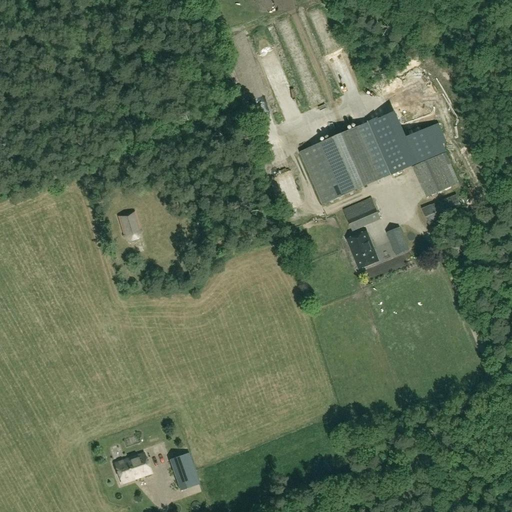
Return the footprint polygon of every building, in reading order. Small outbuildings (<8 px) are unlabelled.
[(284,26),(276,30),(286,50),(303,41),(296,27),(287,32),(284,26)] [(324,40),(328,49),(334,47),(329,37),(324,40)] [(355,78),(344,83),(358,118),(369,114),(355,78)] [(291,99),(282,104),(290,118),(299,113),(291,99)] [(380,118),(338,136),(302,152),(325,204),(402,170),(380,118)] [(459,183),(448,157),(446,153),(414,167),(427,197),(459,183)] [(285,192),(294,214),(307,210),(301,193),(293,196),(290,190),(285,192)] [(457,196),(423,209),(430,225),(463,212),(457,196)] [(371,199),(344,211),(353,232),(380,220),(371,199)] [(142,233),(135,211),(117,217),(124,239),(130,242),(139,239),(142,233)] [(448,233),(443,222),(436,225),(441,236),(448,233)] [(409,251),(400,228),(387,233),(396,256),(409,251)] [(379,261),(367,232),(347,240),(359,269),(379,261)] [(151,473),(144,453),(115,464),(121,484),(151,473)] [(169,460),(180,491),(199,484),(188,454),(169,460)]
